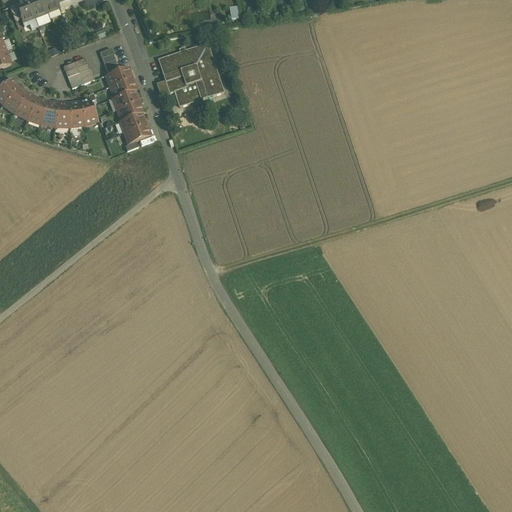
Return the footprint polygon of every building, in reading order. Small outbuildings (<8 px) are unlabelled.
[(47,15),(40,0),(29,0),(27,1),(35,20),(38,29),(50,24),(47,15)] [(57,5),(54,0),(40,0),(47,15),(59,10),(57,5)] [(68,0),(69,0),(72,9),(77,7),(76,6),(84,2),(83,0),(68,0)] [(27,1),(15,6),(16,8),(21,22),(22,25),(35,20),(27,1)] [(96,1),(85,5),(87,11),(98,7),(96,1)] [(21,22),(16,8),(10,10),(15,23),(19,21),(20,22),(21,22)] [(232,21),(241,20),(240,9),(231,10),(232,21)] [(35,20),(22,25),(24,29),(31,26),(33,31),(38,29),(35,20)] [(186,55),(182,56),(181,54),(159,62),(166,84),(158,86),(162,99),(175,94),(179,109),(191,106),(190,103),(201,100),(202,102),(203,102),(202,99),(213,96),(213,98),(224,94),(215,67),(213,68),(209,54),(211,54),(208,45),(185,53),(186,55)] [(111,50),(99,55),(102,60),(113,56),(111,50)] [(6,54),(0,55),(0,70),(11,66),(9,64),(10,63),(8,56),(7,56),(6,54)] [(113,56),(102,60),(104,66),(115,61),(113,56)] [(85,60),(74,65),(76,70),(87,66),(85,60)] [(115,61),(104,66),(106,71),(117,67),(115,61)] [(74,65),(63,69),(65,74),(76,70),(74,65)] [(87,66),(76,70),(78,76),(90,71),(87,66)] [(117,67),(106,71),(108,77),(119,73),(117,67)] [(76,70),(65,74),(67,80),(78,76),(76,70)] [(108,77),(106,78),(111,89),(130,82),(128,77),(129,77),(127,70),(119,73),(108,77)] [(90,71),(78,76),(81,81),(92,77),(90,71)] [(78,76),(67,80),(69,86),(81,81),(78,76)] [(92,77),(81,81),(83,87),(94,82),(92,77)] [(81,81),(69,86),(72,91),(83,87),(81,81)] [(130,82),(111,89),(115,100),(134,93),(136,93),(133,85),(131,86),(130,82)] [(12,87),(9,83),(0,90),(0,104),(2,108),(4,106),(17,91),(13,87),(12,87)] [(17,91),(4,106),(15,115),(26,98),(27,96),(22,93),(18,90),(17,91)] [(115,100),(113,101),(117,112),(137,105),(135,100),(136,100),(134,93),(115,100)] [(15,115),(14,116),(27,123),(28,121),(36,103),(30,100),(30,101),(26,98),(15,115)] [(41,103),(36,102),(36,103),(28,121),(41,126),(46,107),(47,105),(41,103)] [(89,102),(83,104),(83,105),(79,106),(79,107),(83,127),(97,123),(89,102)] [(137,105),(117,112),(122,123),(141,116),(143,116),(140,109),(138,109),(137,105)] [(51,108),(46,107),(41,126),(40,128),(55,130),(55,128),(57,108),(51,107),(51,108)] [(62,107),(57,107),(57,108),(55,128),(69,129),(68,110),(68,107),(62,107)] [(73,109),(68,110),(69,129),(69,131),(83,129),(83,127),(79,107),(73,108),(73,109)] [(122,123),(120,124),(124,135),(144,128),(142,123),(143,123),(141,116),(122,123)] [(144,128),(124,135),(129,147),(136,144),(149,139),(147,132),(145,132),(144,128)] [(129,147),(125,148),(127,154),(138,150),(136,144),(129,147)]
